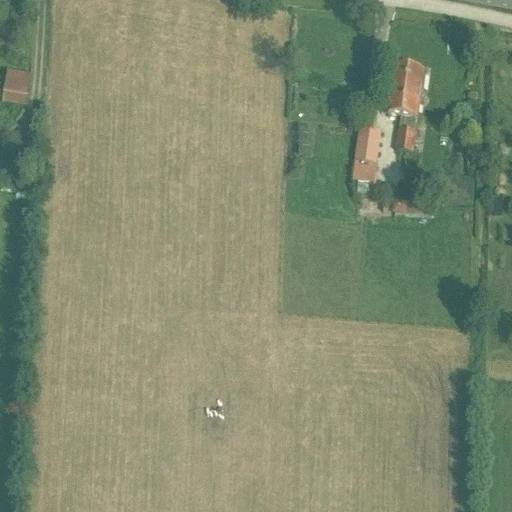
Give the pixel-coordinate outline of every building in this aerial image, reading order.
[(33,22),(4,18),(2,37),(30,40),(33,22)] [(392,72),(385,119),(416,124),(419,98),(423,99),(426,79),(423,78),(423,76),(392,72)] [(29,90),(4,86),(1,105),(26,109),(29,90)] [(361,132),(360,132),(353,183),(372,186),(379,135),(374,133),(361,132)] [(414,136),(400,133),(396,155),(411,158),(414,136)] [(412,203),(383,200),(382,215),(431,220),(431,204),(438,205),(439,191),(413,189),(412,203)] [(493,199),(493,218),(502,219),(503,199),(493,199)]
